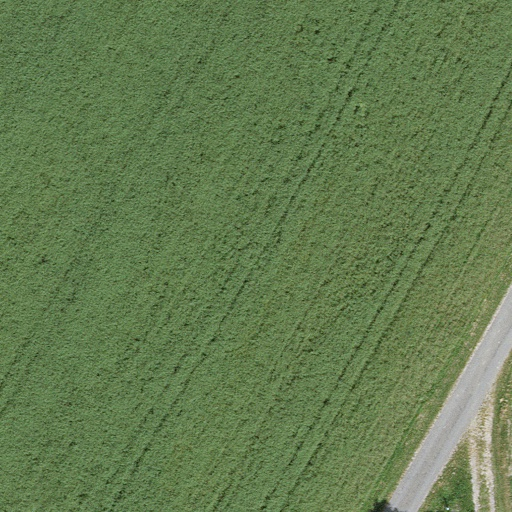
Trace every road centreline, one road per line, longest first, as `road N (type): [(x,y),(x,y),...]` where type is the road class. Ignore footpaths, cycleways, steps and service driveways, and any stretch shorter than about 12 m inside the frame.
road 1 (track): [(511,290),(402,511)]
road 2 (track): [(500,511),(481,353)]
